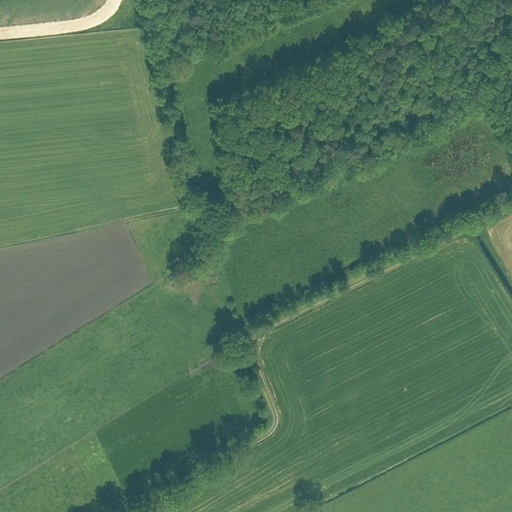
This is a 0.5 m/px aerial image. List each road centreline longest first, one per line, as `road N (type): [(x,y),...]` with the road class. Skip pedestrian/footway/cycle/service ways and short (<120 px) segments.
road 1 (track): [(511,206),(252,335)]
road 2 (track): [(133,511),(271,430),(274,412),(252,335)]
